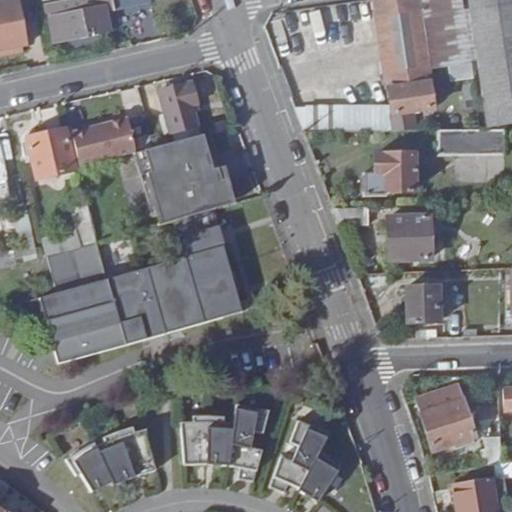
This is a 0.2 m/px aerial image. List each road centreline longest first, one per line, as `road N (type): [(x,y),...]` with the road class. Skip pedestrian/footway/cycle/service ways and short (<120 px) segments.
road 1 (unclassified): [(356,363),(234,43)]
road 2 (unclassified): [(234,43),(0,96)]
road 3 (unclassified): [(404,511),(356,363)]
road 4 (unclassified): [(511,354),(356,363)]
